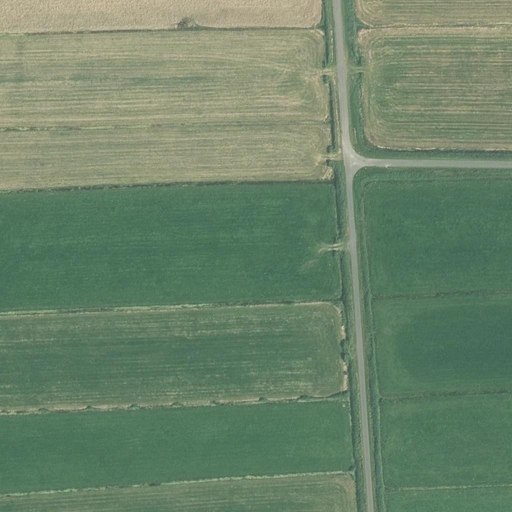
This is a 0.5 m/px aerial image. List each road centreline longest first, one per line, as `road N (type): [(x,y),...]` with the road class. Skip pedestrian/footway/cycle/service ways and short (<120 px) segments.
road 1 (unclassified): [(369,511),(348,163)]
road 2 (unclassified): [(348,163),(337,0)]
road 3 (unclassified): [(348,163),(511,165)]
